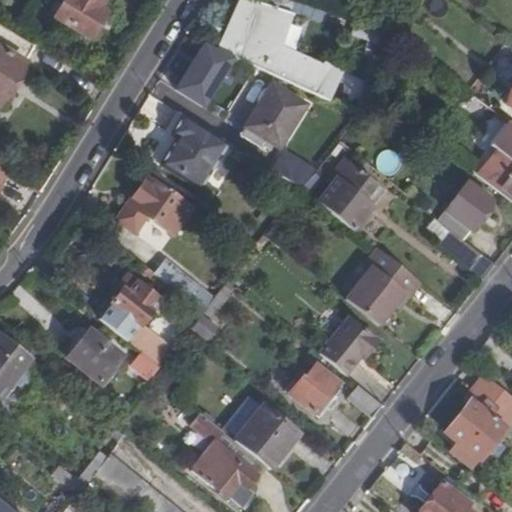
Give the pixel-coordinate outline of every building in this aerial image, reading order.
[(104,0),(63,0),(53,18),(89,39),(105,13),(99,10),(104,0)] [(231,34),(223,52),(233,57),(329,101),(334,90),(330,88),(339,70),(323,62),(321,67),(276,46),(287,12),(248,0),(239,0),(226,32),(231,34)] [(295,0),(248,0),(287,12),(291,14),(295,0)] [(353,35),(382,45),(386,26),(358,18),(353,35)] [(0,101),(34,46),(0,25),(0,101)] [(231,34),(226,32),(218,50),(223,52),(231,34)] [(204,43),(182,79),(186,82),(179,92),(201,106),(233,57),(223,52),(218,50),(204,43)] [(278,147),(304,105),(271,85),(268,89),(267,89),(265,90),(264,91),(262,92),(261,94),(260,95),(259,97),(258,99),(258,101),(258,103),(258,105),(258,106),(240,135),(260,147),(265,139),(278,147)] [(227,142),(183,115),(170,134),(176,138),(159,165),(199,189),(227,142)] [(511,125),(508,123),(490,146),(496,150),(476,175),(511,202),(511,125)] [(338,167),(342,170),(348,162),(345,159),(338,167)] [(376,184),(348,162),(342,170),(317,201),(318,202),(354,230),(373,206),(372,206),(364,199),(376,184)] [(305,182),(313,188),(325,174),(318,168),(305,182)] [(147,175),(116,220),(134,233),(146,217),(172,235),(192,206),(147,175)] [(492,201),(467,181),(444,211),(469,231),(470,231),(492,201)] [(308,194),(313,188),(305,182),(301,187),(308,194)] [(384,190),(376,184),(364,199),(372,206),(384,190)] [(462,241),(469,231),(444,211),(437,221),(442,225),(462,241)] [(444,236),(437,246),(483,280),(494,265),(462,241),(442,225),(437,231),(444,236)] [(370,267),(345,300),(378,326),(394,306),(415,279),(377,249),(365,263),(370,267)] [(213,299),(164,259),(153,273),(202,313),(203,311),(213,299)] [(128,274),(118,286),(121,288),(127,293),(136,281),(128,274)] [(394,306),(398,309),(419,282),(415,279),(394,306)] [(110,304),(98,319),(127,342),(127,343),(141,354),(158,368),(172,350),(141,325),(160,300),(136,281),(127,293),(121,288),(109,303),(110,304)] [(210,317),(232,291),(224,285),(213,299),(203,311),(210,317)] [(216,328),(202,317),(192,328),(206,340),(216,328)] [(378,342),(348,317),(317,354),(344,375),(359,357),(363,360),(378,342)] [(0,397),(31,358),(0,333),(0,397)] [(77,344),(66,358),(99,384),(121,357),(91,333),(80,346),(77,344)] [(141,354),(132,366),(149,380),(158,368),(141,354)] [(287,394),(313,414),(338,383),(314,364),(304,376),(302,375),(287,394)] [(283,391),(287,394),(302,375),(304,376),(306,373),(301,369),(283,391)] [(511,416),(511,397),(484,376),(465,400),(468,403),(444,433),(456,442),(477,458),(478,459),(487,449),(494,439),(511,416)] [(338,383),(313,414),(317,418),(342,387),(338,383)] [(357,386),(347,399),(371,418),(381,405),(357,386)] [(297,434),(261,406),(233,441),(264,466),(269,470),(297,434)] [(245,489),(256,476),(215,444),(223,433),(199,414),(190,425),(212,443),(190,471),(208,485),(209,483),(240,508),(252,494),(245,489)] [(215,444),(256,476),(264,466),(233,441),(223,433),(215,444)] [(496,456),(504,447),(494,439),(487,449),(496,456)] [(477,458),(456,442),(449,452),(470,468),(477,458)] [(180,511),(109,454),(102,463),(92,475),(137,511),(180,511)] [(77,479),(84,485),(92,475),(102,463),(94,457),(77,479)] [(59,466),(51,475),(67,487),(74,478),(59,466)] [(74,478),(67,487),(77,495),(84,486),(74,478)] [(453,490),(441,482),(417,511),(461,511),(466,507),(469,503),(473,496),(457,484),(453,490)]
